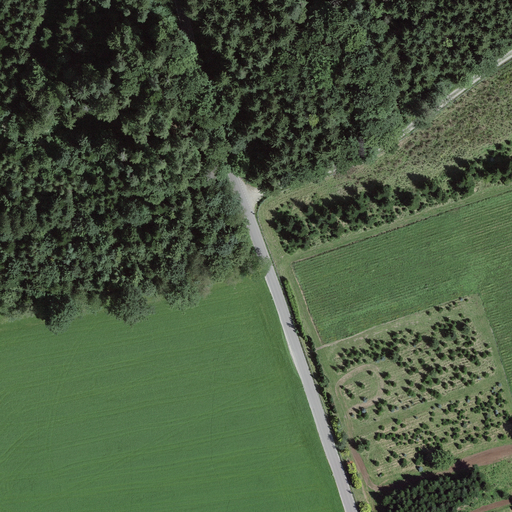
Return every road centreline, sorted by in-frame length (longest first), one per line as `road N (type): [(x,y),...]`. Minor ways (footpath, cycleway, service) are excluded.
road 1 (unclassified): [(180,0),(353,511)]
road 2 (track): [(244,200),(368,153),(511,55)]
road 3 (track): [(202,82),(289,40),(325,0)]
road 4 (track): [(54,0),(0,131)]
